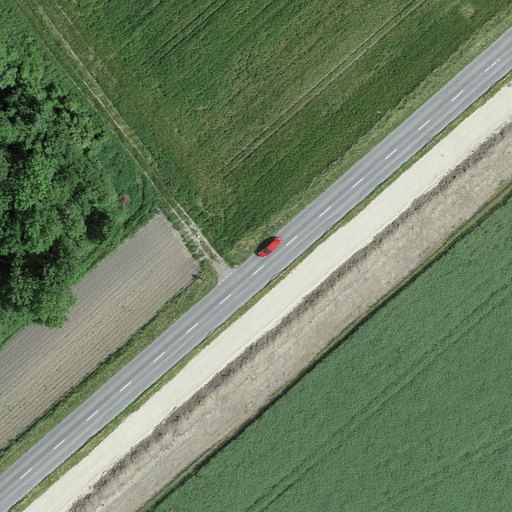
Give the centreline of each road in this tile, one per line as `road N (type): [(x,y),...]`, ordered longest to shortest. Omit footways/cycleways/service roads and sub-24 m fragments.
road 1 (secondary): [(511,49),(0,500)]
road 2 (track): [(232,295),(24,0)]
